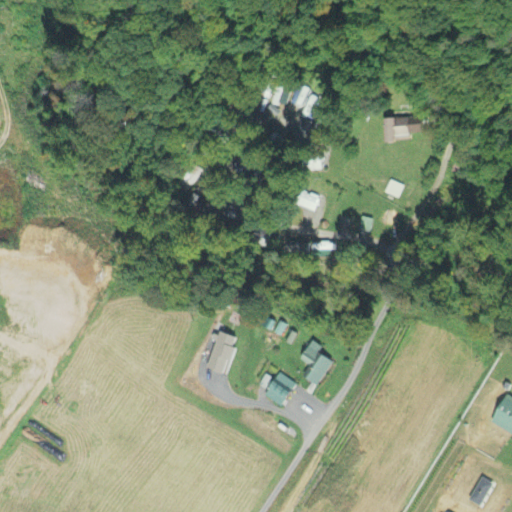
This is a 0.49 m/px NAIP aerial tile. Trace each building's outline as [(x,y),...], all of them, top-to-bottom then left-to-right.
[(316,122),(322,100),(309,97),(304,119),(316,122)] [(388,144),(411,141),(410,135),(426,133),(424,117),(385,121),(388,144)] [(209,370),(225,375),(229,362),(234,364),(238,349),(236,349),(239,339),(220,333),(209,370)] [(325,349),(315,342),(303,362),(311,367),(304,378),(320,388),(335,363),(322,354),(325,349)] [(298,386),(281,374),(265,397),(283,409),(298,386)] [(494,427),(511,434),(511,403),(506,401),(494,427)]
